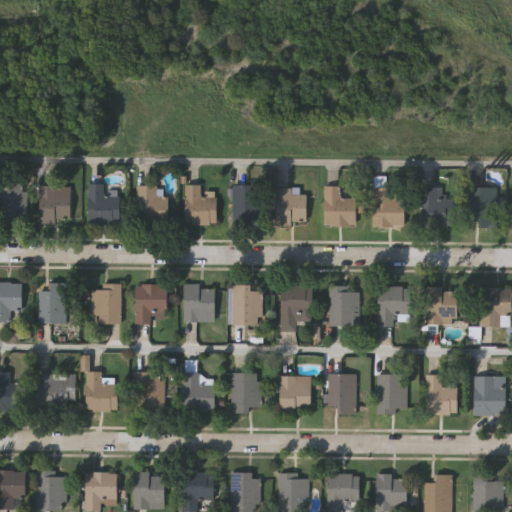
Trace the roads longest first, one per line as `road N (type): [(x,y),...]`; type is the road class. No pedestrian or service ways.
road 1 (residential): [(0,441),(511,446)]
road 2 (residential): [(0,253),(511,258)]
